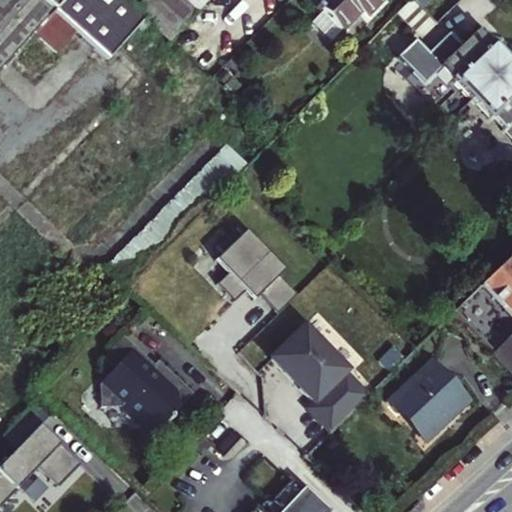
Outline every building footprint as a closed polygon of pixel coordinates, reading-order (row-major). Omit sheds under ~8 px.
[(0,0),(0,79),(40,34),(70,0),(0,0)] [(112,61),(147,21),(123,0),(70,0),(40,34),(61,53),(79,33),(112,61)] [(123,0),(147,21),(174,44),(213,0),(123,0)] [(237,0),(218,0),(217,2),(228,11),(237,0)] [(389,3),(385,0),(329,0),(323,7),(349,32),(367,13),(373,18),(389,3)] [(441,26),(468,0),(414,0),(414,1),(441,26)] [(430,37),(441,26),(414,1),(404,11),(430,37)] [(474,104),(511,66),(511,65),(482,35),(446,71),(458,83),(456,86),(474,104)] [(511,66),(474,104),(493,124),(496,121),(508,133),(509,132),(511,135),(511,66)] [(108,271),(130,291),(249,169),(231,150),(108,271)] [(264,297),(262,300),(280,319),(300,300),(282,282),(286,277),(248,237),(240,246),(233,239),(219,251),(238,271),(220,289),(237,307),(256,289),(264,297)] [(511,263),(459,316),(511,370),(511,263)] [(246,316),(262,300),(264,297),(256,289),(237,307),(246,316)] [(321,406),(315,412),(337,435),(374,398),(352,376),(354,373),(311,329),(277,361),(321,406)] [(111,360),(122,369),(139,350),(160,367),(161,366),(129,338),(111,360)] [(161,366),(160,367),(139,350),(122,369),(108,386),(110,410),(133,408),(146,419),(152,419),(167,432),(177,420),(182,420),(182,415),(189,407),(184,385),(182,381),(178,374),(175,370),(165,362),(161,366)] [(472,403),(435,364),(396,400),(433,439),(472,403)] [(433,439),(396,400),(391,405),(427,445),(433,439)] [(87,469),(47,430),(0,477),(0,505),(6,511),(46,472),(66,491),(87,469)] [(327,511),(297,483),(275,506),(279,510),(276,511),(266,511),(262,508),(258,511),(327,511)]
